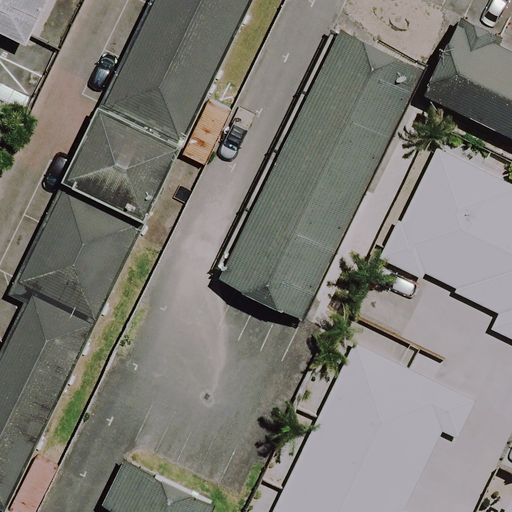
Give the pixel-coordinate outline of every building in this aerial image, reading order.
[(151,0),(15,286),(29,293),(0,354),(0,494),(15,501),(255,0),(151,0)] [(55,0),(18,0),(48,15),(55,0)] [(475,77),(371,27),(243,286),(346,337),(475,77)] [(511,38),(509,38),(463,130),(511,154),(511,38)] [(511,262),(511,188),(467,166),(352,400),(422,435),(508,261),(511,262)] [(511,511),(511,463),(488,452),(458,511),(511,511)] [(212,511),(152,482),(137,511),(212,511)]
